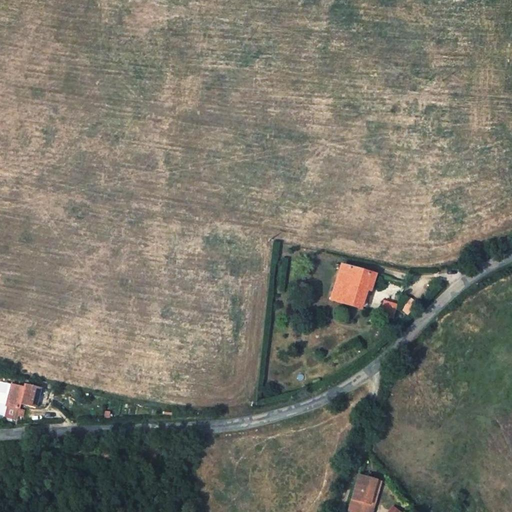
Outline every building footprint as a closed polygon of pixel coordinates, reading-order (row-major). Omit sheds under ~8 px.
[(375,275),(343,267),(333,303),(346,306),(360,310),(366,291),(370,293),(375,275)] [(410,316),(418,303),(411,299),(402,312),(410,316)] [(398,304),(384,300),(380,314),(393,319),(398,304)] [(9,406),(14,386),(0,383),(0,384),(0,415),(6,417),(5,418),(11,419),(15,408),(9,406)] [(26,384),(25,387),(23,395),(25,395),(22,405),(36,408),(43,389),(26,384)] [(22,405),(25,395),(23,395),(25,387),(18,385),(14,385),(14,386),(9,406),(15,408),(21,410),(22,405)] [(115,450),(102,451),(102,460),(115,459),(115,450)] [(349,511),(352,511),(367,511),(376,480),(359,475),(349,511)] [(371,511),(380,481),(376,480),(367,511),(371,511)]
